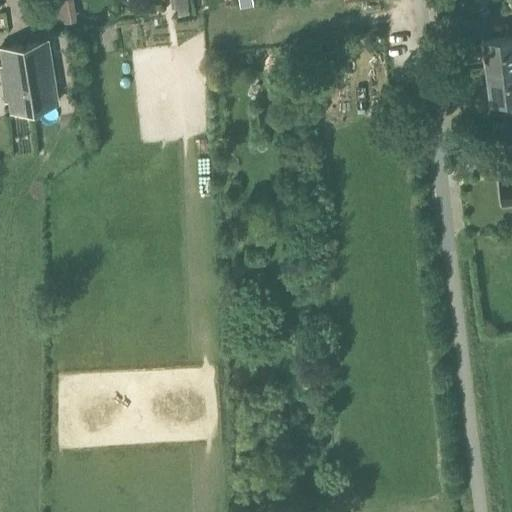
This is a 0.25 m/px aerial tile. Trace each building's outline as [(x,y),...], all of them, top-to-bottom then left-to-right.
[(73,0),(53,0),(55,12),(75,9),(73,0)] [(394,12),(394,0),(375,0),(375,11),(394,12)] [(493,6),(491,0),(473,0),(476,14),(490,12),(489,6),(493,6)] [(112,28),(88,32),(90,39),(101,37),(102,42),(115,40),(112,28)] [(511,36),(485,40),(485,42),(486,41),(490,70),(511,66),(511,36)] [(58,103),(48,40),(3,47),(6,67),(2,68),(7,98),(11,97),(13,110),(58,103)] [(341,44),(330,46),(332,57),(343,55),(341,44)] [(511,66),(490,70),(493,98),(492,98),(492,100),(511,97),(511,66)] [(511,202),(511,174),(500,176),(504,204),(511,202)]
